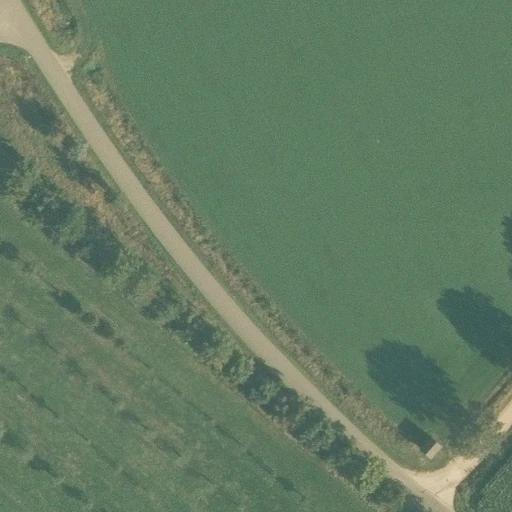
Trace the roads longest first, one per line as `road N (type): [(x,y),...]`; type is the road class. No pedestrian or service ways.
road 1 (unclassified): [(437,511),(296,388),(156,222),(15,12)]
road 2 (track): [(429,505),(511,410)]
